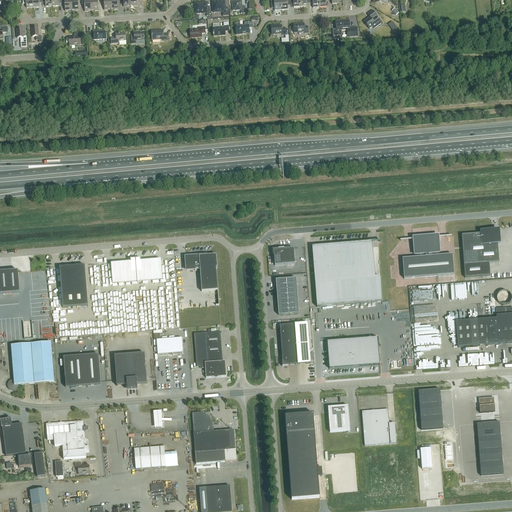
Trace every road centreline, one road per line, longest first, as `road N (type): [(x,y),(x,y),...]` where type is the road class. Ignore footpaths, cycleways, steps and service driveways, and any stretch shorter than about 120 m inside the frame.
road 1 (motorway): [(511,128),(89,166)]
road 2 (motorway): [(132,174),(511,140)]
road 3 (unclassified): [(254,251),(267,234),(511,213)]
road 4 (unclassified): [(0,400),(28,409),(241,392)]
road 5 (unclassified): [(270,390),(511,371)]
road 6 (unclassified): [(0,254),(205,237),(234,251)]
road 7 (unclassified): [(234,251),(241,392)]
road 8 (unclassified): [(270,390),(254,251)]
road 9 (motorway): [(0,195),(132,174)]
road 10 (motorway): [(0,186),(132,174)]
road 11 (unclassified): [(280,511),(270,390)]
road 12 (residential): [(162,16),(197,44),(247,40),(263,21)]
road 13 (unclassified): [(241,392),(251,511)]
